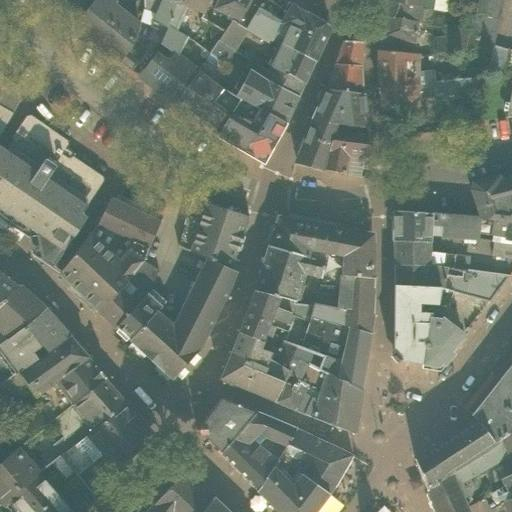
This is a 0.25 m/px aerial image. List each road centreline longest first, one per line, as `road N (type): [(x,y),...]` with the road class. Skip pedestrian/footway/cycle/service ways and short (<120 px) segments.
road 1 (residential): [(40,45),(149,133),(207,169),(239,178)]
road 2 (residential): [(511,312),(388,460)]
